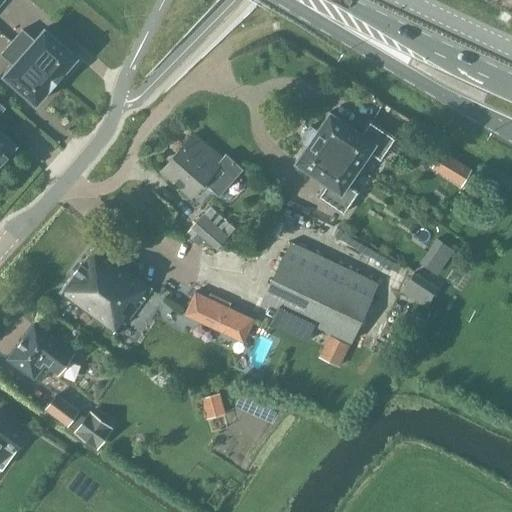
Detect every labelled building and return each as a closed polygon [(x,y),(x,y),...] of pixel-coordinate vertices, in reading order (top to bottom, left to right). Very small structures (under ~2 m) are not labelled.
[(23,29),(12,41),(56,80),(77,57),(44,29),(35,40),(23,29)] [(36,104),(56,80),(12,41),(1,53),(13,64),(4,75),(36,104)] [(0,162),(16,145),(0,131),(0,112),(4,108),(0,104),(0,162)] [(311,126),(307,132),(359,167),(370,152),(380,159),(395,138),(370,120),(361,133),(330,112),(317,130),(311,126)] [(296,162),(326,183),(317,196),(343,214),(358,192),(347,185),(359,167),(307,132),(302,139),(308,144),(296,162)] [(193,194),(209,176),(222,187),(234,173),(221,162),(224,158),(195,133),(164,169),(193,194)] [(442,153),(433,168),(442,173),(452,158),(442,153)] [(191,227),(204,239),(216,250),(229,236),(204,213),(203,213),(191,226),(191,227)] [(197,245),(198,246),(204,239),(191,227),(185,234),(197,245)] [(163,233),(161,247),(182,251),(184,237),(163,233)] [(262,301),(352,343),(373,297),(372,297),(379,283),(290,241),(287,247),(283,255),(262,301)] [(424,257),(434,263),(443,247),(433,241),(424,257)] [(96,246),(61,292),(114,332),(123,319),(127,322),(153,289),(96,246)] [(414,273),(402,291),(426,306),(438,288),(414,273)] [(195,292),(185,314),(243,341),(254,319),(240,313),(228,307),(208,298),(195,292)] [(73,354),(34,324),(8,358),(34,378),(45,363),(47,360),(60,370),(73,354)] [(320,357),(338,366),(348,346),(330,337),(320,357)] [(218,390),(206,393),(212,416),(224,413),(218,390)] [(78,410),(63,400),(57,395),(46,409),(67,425),(78,410)] [(79,428),(76,431),(81,435),(88,441),(97,447),(111,429),(103,422),(95,417),(90,413),(87,417),(79,428)] [(0,467),(2,469),(15,452),(27,436),(0,417),(0,467)] [(222,420),(210,438),(236,455),(248,436),(222,420)]
